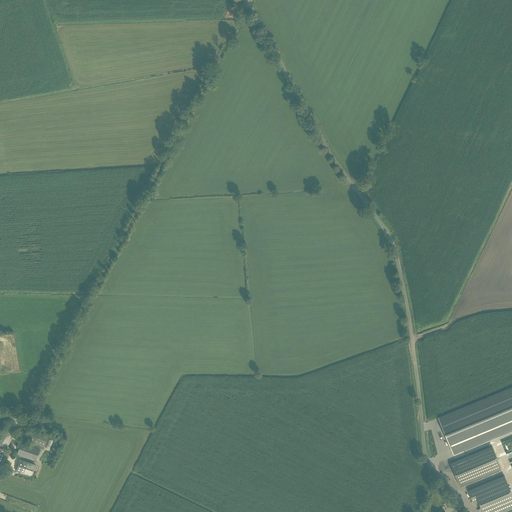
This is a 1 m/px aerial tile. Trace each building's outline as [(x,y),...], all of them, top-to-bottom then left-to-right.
[(511,386),(438,417),(454,455),(511,430),(511,386)] [(453,472),(459,487),(502,469),(492,446),(488,448),(450,464),(453,472)] [(18,471),(36,477),(40,465),(22,459),(18,471)] [(474,504),(478,502),(507,490),(501,477),(468,491),(474,504)] [(482,511),(498,511),(511,506),(511,503),(507,492),(483,502),(479,504),(482,511)]
